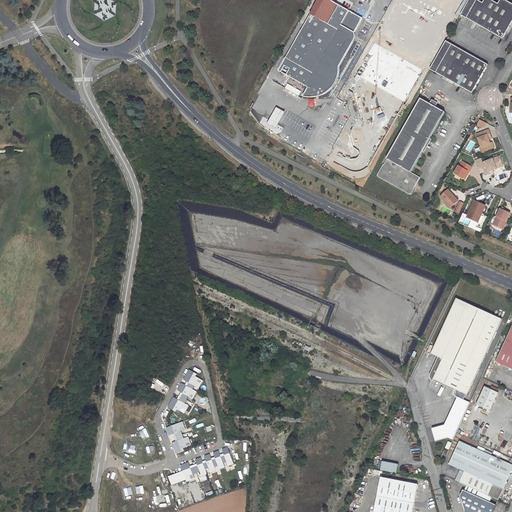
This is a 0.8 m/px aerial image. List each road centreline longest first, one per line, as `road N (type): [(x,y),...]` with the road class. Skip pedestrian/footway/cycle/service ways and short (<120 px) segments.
road 1 (secondary): [(158,74),(225,144),(306,198),(511,285)]
road 2 (tertiary): [(84,91),(137,204),(99,455)]
road 3 (residential): [(172,461),(220,442),(204,370),(187,364),(158,418)]
road 4 (unclassified): [(408,384),(443,511)]
